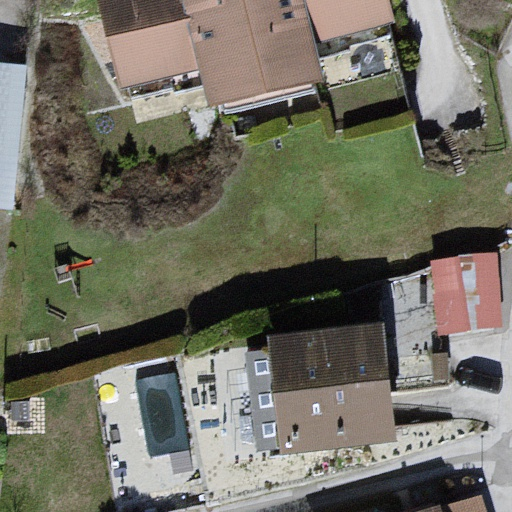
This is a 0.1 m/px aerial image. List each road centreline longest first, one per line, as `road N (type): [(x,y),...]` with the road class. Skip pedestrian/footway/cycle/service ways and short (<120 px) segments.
road 1 (unknown): [(508,449),(276,511)]
road 2 (residential): [(511,364),(508,511)]
